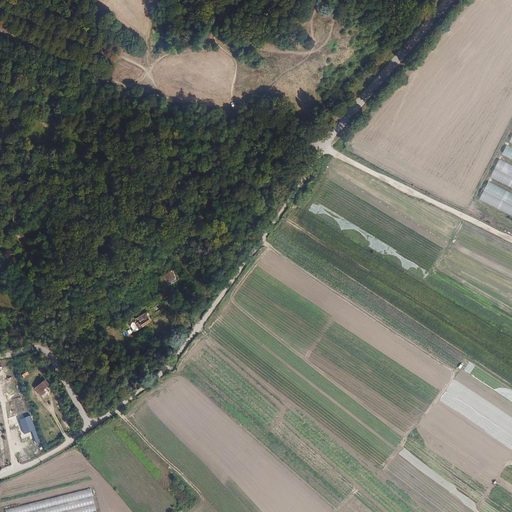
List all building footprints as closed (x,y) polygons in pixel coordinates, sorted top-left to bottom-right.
[(511,148),(507,146),(502,155),(511,159),(511,148)] [(511,189),(511,167),(499,161),(490,178),(511,189)] [(511,216),(511,194),(488,183),(479,200),(511,216)] [(145,311),(134,318),(137,322),(138,322),(141,326),(151,320),(145,311)] [(39,381),(39,382),(43,386),(48,383),(44,377),(39,381)] [(43,386),(39,382),(34,386),(40,394),(45,390),(43,386)] [(16,418),(23,438),(29,435),(34,447),(42,444),(30,413),(16,418)]
